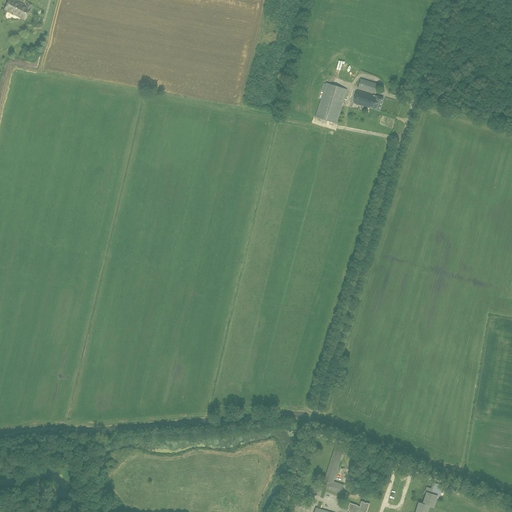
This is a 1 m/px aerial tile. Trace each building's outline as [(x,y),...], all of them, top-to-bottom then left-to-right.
[(28,3),(26,6),(13,0),(8,0),(4,10),(25,20),(31,9),(30,8),(32,5),(28,3)] [(377,84),(361,79),(358,88),(374,93),(377,84)] [(315,117),(326,120),(336,124),(347,90),(326,83),(315,117)] [(373,96),(357,91),(354,102),(369,107),(368,107),(380,111),(383,98),(373,95),(373,96)] [(344,451),(345,447),(338,445),(337,448),(335,448),(323,487),(341,493),(343,487),(331,483),(341,450),(344,451)] [(427,511),(429,506),(433,507),(437,496),(439,497),(442,486),(433,483),(431,489),(427,487),(425,492),(427,493),(423,504),(419,503),(415,511),(427,511)] [(349,511),(327,511),(319,509),(316,508),(314,511),(366,511),(369,504),(362,502),(360,507),(350,504),(348,511),(350,511),(349,511)]
